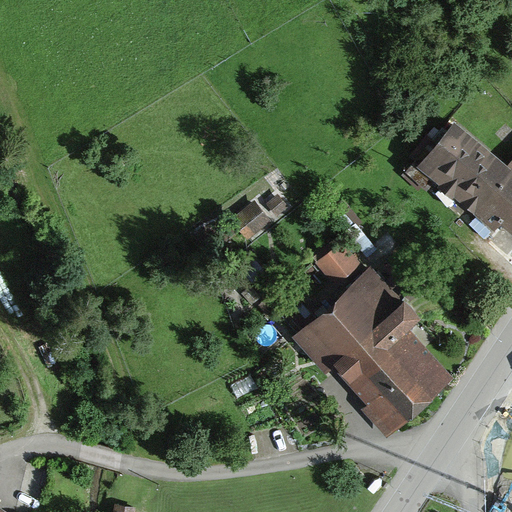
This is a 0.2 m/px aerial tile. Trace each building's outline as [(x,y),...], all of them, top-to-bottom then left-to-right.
[(452,127),(415,169),(479,225),(485,219),(511,242),(511,149),(497,166),(452,127)] [(268,226),(253,206),(230,223),(245,243),(268,226)] [(330,248),(309,266),(327,288),(348,271),(330,248)] [(364,269),(287,338),(375,436),(438,379),(393,329),(407,317),(364,269)] [(511,511),(511,474),(500,511),(511,511)]
